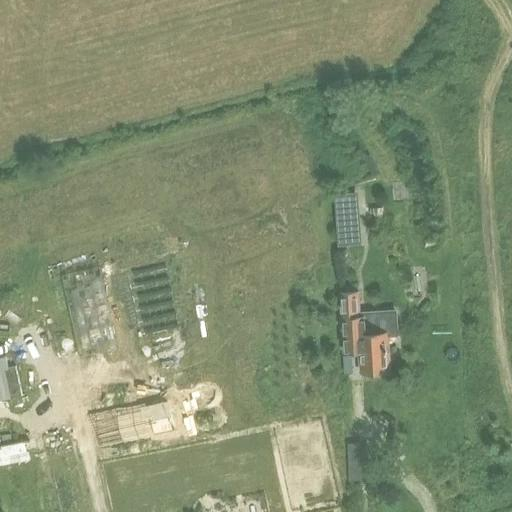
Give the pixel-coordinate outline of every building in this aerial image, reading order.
[(352,192),(335,193),(338,244),(356,243),(352,192)] [(359,291),(339,292),(342,351),(360,350),(361,370),(388,369),(387,335),(397,335),(396,310),(359,311),(359,291)] [(405,335),(430,336),(432,312),(406,311),(405,335)] [(97,390),(85,332),(49,340),(62,398),(97,390)] [(0,399),(22,395),(16,366),(9,367),(6,356),(0,357),(0,399)] [(168,401),(149,406),(155,433),(175,428),(168,401)] [(155,433),(149,406),(117,413),(123,440),(155,433)] [(316,473),(292,478),(294,486),(318,481),(316,473)]
